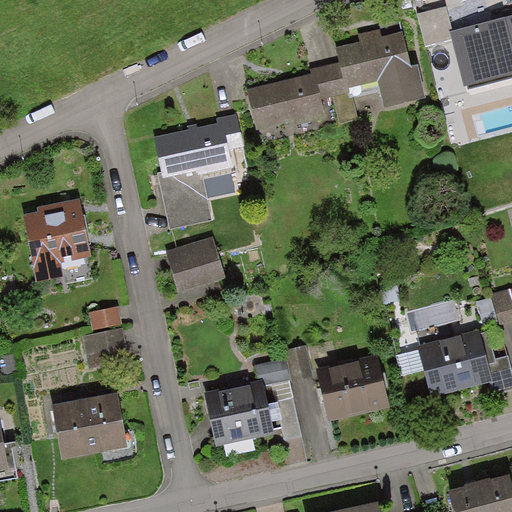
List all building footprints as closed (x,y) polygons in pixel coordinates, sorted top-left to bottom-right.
[(420,16),(428,46),(455,39),(447,9),(420,16)] [(458,25),(465,47),(470,46),(475,63),(511,52),(511,13),(511,10),(458,25)] [(362,44),(340,49),(342,63),(351,98),(383,90),(387,105),(423,96),(417,69),(412,71),(403,34),(381,40),(379,30),(360,35),(362,44)] [(342,63),(311,70),(314,79),(318,98),(334,95),(341,123),(356,120),(351,98),(342,63)] [(294,119),(323,111),(318,98),(314,79),(250,94),(259,126),(293,116),(294,119)] [(245,145),(239,117),(220,121),(221,129),(226,149),(245,145)] [(221,129),(159,143),(167,175),(160,177),(173,232),(212,223),(200,172),(230,166),(226,149),(221,129)] [(45,217),(28,221),(41,278),(61,274),(57,259),(88,252),(79,211),(65,214),(63,207),(44,212),(45,217)] [(213,239),(168,253),(180,291),(225,277),(213,239)] [(511,297),(510,292),(494,296),(500,321),(511,318),(511,297)] [(118,309),(93,314),(96,327),(120,323),(118,309)] [(122,330),(88,335),(91,356),(100,355),(102,364),(127,360),(122,330)] [(478,335),(422,349),(434,392),(488,378),(478,335)] [(305,348),(288,351),(294,378),(311,375),(305,348)] [(511,368),(509,356),(486,361),(494,395),(511,389),(511,368)] [(376,361),(323,373),(332,416),(386,404),(376,361)] [(282,363),(259,367),(262,382),(285,377),(282,363)] [(290,378),(272,382),(286,440),(304,436),(290,378)] [(261,384),(209,396),(218,441),(271,430),(261,384)] [(73,408),(57,411),(66,452),(125,439),(116,399),(86,405),(85,401),(72,404),(73,408)] [(467,491),(452,495),(457,511),(511,511),(511,485),(510,477),(492,482),(491,479),(466,486),(467,491)] [(442,511),(440,502),(427,505),(428,511),(442,511)]
